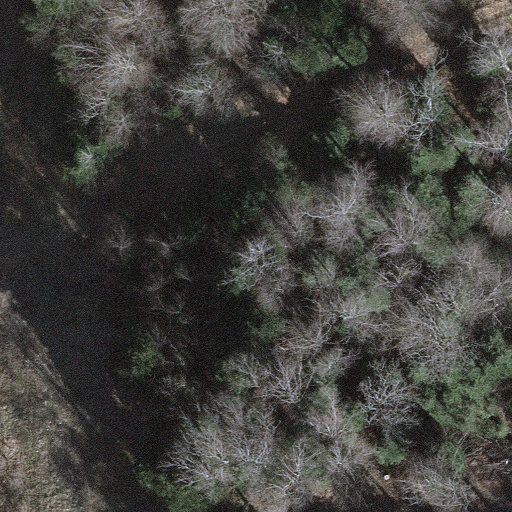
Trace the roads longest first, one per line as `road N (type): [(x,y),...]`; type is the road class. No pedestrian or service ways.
road 1 (track): [(0,257),(249,122),(511,8)]
road 2 (track): [(327,511),(511,491)]
